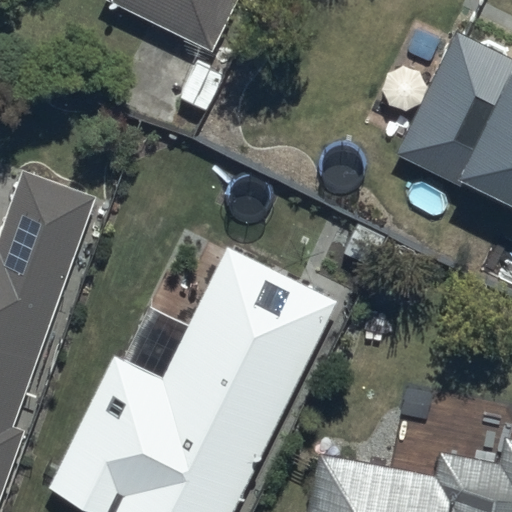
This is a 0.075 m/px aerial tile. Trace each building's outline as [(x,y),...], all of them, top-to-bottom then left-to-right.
[(124,0),(210,42),(230,0),(124,0)] [(511,42),(510,46),(461,21),(397,144),(511,203),(511,42)] [(15,414),(96,187),(22,159),(0,221),(0,498),(28,419),(15,414)] [(231,511),(334,289),(225,238),(166,365),(111,340),(47,479),(101,503),(96,511),(231,511)] [(317,453),(304,511),(511,511),(511,432),(504,431),(497,462),(435,448),(429,478),(317,453)]
